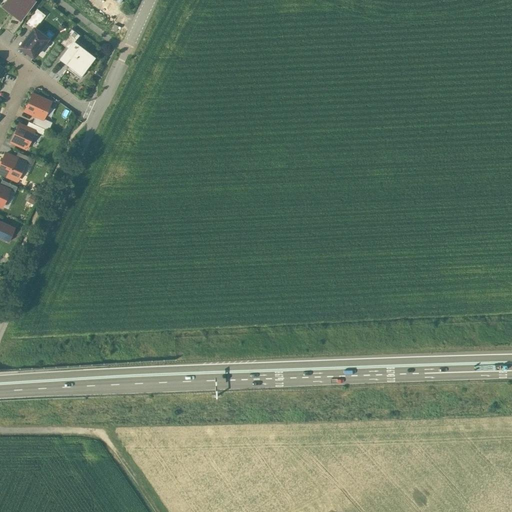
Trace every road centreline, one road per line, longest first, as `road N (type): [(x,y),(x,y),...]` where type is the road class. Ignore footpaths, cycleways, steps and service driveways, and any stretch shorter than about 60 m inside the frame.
road 1 (trunk): [(511,355),(0,377)]
road 2 (trunk): [(0,389),(359,373)]
road 3 (unclassified): [(97,115),(0,330)]
road 4 (track): [(0,429),(100,434),(158,511)]
road 5 (trunk): [(359,373),(511,365)]
road 6 (trunk): [(359,373),(511,371)]
road 7 (unclassified): [(149,0),(97,115)]
